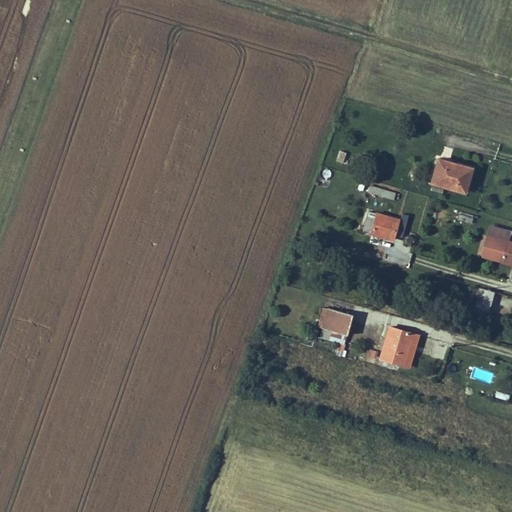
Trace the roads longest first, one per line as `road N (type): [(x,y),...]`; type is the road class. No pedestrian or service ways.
road 1 (track): [(247,0),(511,78)]
road 2 (unknown): [(360,311),(511,353)]
